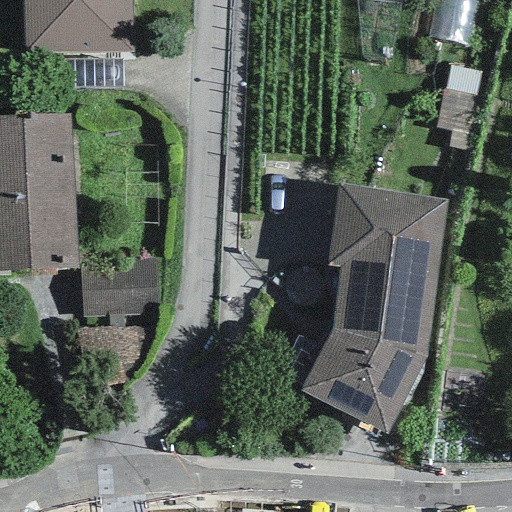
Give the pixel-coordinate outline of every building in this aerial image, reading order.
[(131,0),(20,0),(22,56),(133,54),(131,0)] [(122,87),(121,60),(62,61),(63,88),(122,87)] [(71,113),(0,115),(0,273),(78,270),(78,264),(71,113)] [(333,330),(301,390),(386,435),(427,357),(445,201),(337,184),(325,267),(339,268),(333,330)] [(78,270),(83,318),(157,313),(153,258),(78,264),(78,270)] [(134,380),(153,328),(77,330),(84,386),(134,380)]
